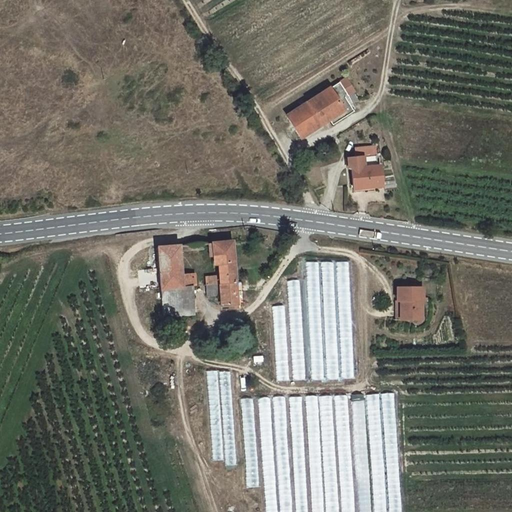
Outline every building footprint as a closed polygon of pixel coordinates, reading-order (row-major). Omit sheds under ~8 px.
[(328,76),(278,110),(293,131),(340,98),(335,91),(337,89),(328,76)] [(358,166),(352,166),(353,185),(367,184),(367,186),(382,186),(381,166),(376,166),(376,155),(365,155),(357,162),(358,166)] [(218,255),(219,282),(219,293),(219,304),(236,303),(233,242),(214,243),(214,255),(218,255)] [(189,244),(158,247),(161,290),(183,289),(182,276),(181,251),(190,251),(189,244)] [(339,379),(334,261),(306,263),(311,380),(339,379)] [(336,262),(342,379),(354,378),(349,261),(336,262)] [(195,275),(182,276),(183,289),(195,287),(195,275)] [(219,293),(219,282),(208,284),(209,293),(219,293)] [(421,285),(396,286),(396,299),(399,299),(399,317),(421,316),(420,296),(421,296),(421,285)] [(276,381),(289,381),(285,305),(272,306),(276,381)] [(370,511),(364,394),(351,395),(356,511),(370,511)] [(306,397),(311,511),(354,511),(349,395),(333,396),(333,395),(306,397)] [(291,511),(286,397),(273,397),(275,450),(262,450),(265,511),(291,511)] [(295,511),(308,511),(302,397),(289,397),(295,511)] [(271,399),(261,399),(260,420),(270,420),(271,399)]
